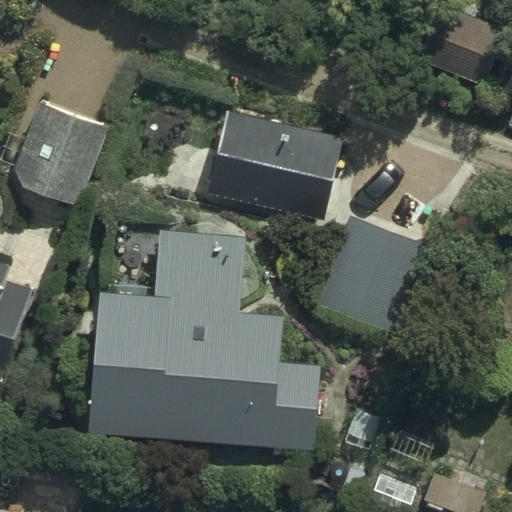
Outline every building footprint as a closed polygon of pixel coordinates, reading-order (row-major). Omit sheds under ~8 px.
[(302,0),(229,0),(291,26),(302,0)] [(495,47),(432,20),(408,80),(472,105),(495,47)] [(16,184),(25,206),(79,227),(111,145),(41,119),(16,184)] [(344,162),(228,134),(209,222),(325,248),(344,162)] [(431,261),(353,232),(319,326),(397,354),(431,261)] [(104,315),(92,459),(317,476),(324,394),(279,391),(283,342),(243,339),(249,263),(166,257),(161,320),(104,315)] [(0,413),(35,323),(6,312),(11,300),(0,296),(0,413)] [(494,511),(504,486),(439,463),(427,498),(450,506),(447,511),(468,511),(469,511),(470,511),(494,511)]
